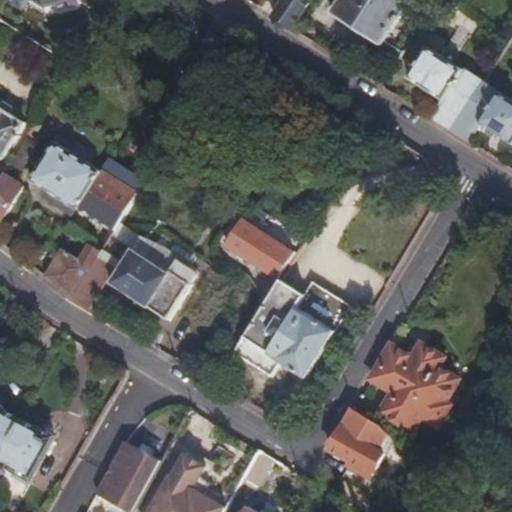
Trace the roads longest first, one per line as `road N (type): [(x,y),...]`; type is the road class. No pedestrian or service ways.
road 1 (residential): [(0,259),(149,375),(303,458),(477,170)]
road 2 (residential): [(213,0),(477,170)]
road 3 (unknown): [(66,511),(156,378)]
